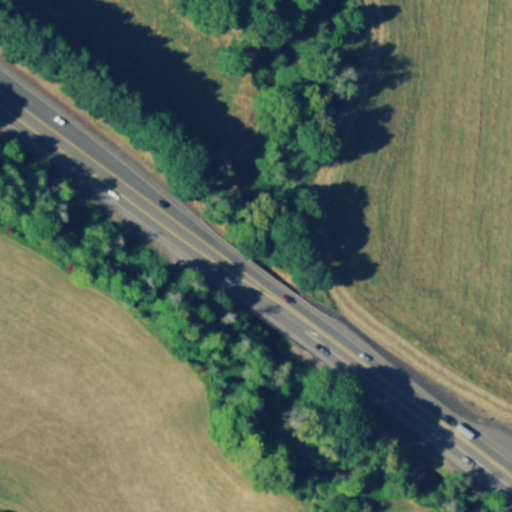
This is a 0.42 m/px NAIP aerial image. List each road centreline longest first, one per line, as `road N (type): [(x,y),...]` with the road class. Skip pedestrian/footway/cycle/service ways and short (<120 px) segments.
road 1 (trunk): [(297,321),(511,484)]
road 2 (trunk): [(54,132),(181,232)]
